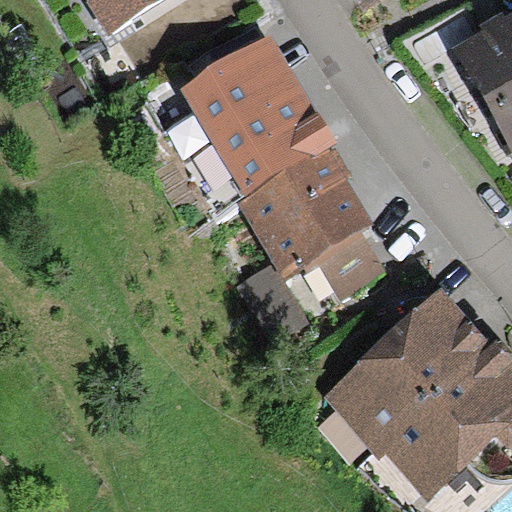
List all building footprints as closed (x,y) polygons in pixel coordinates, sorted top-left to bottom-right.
[(89,0),(108,33),(163,0),(89,0)] [(383,0),(360,0),(367,10),(383,0)] [(511,9),(484,25),(455,42),(511,140),(511,9)] [(274,37),(182,91),(248,199),(240,204),(287,280),(318,261),(341,299),(388,270),(363,230),(374,223),(344,172),(330,150),(338,144),(274,37)] [(488,347),(446,293),(409,322),(320,392),(377,465),(389,456),(423,498),(511,429),(511,427),(511,359),(497,340),(488,347)]
